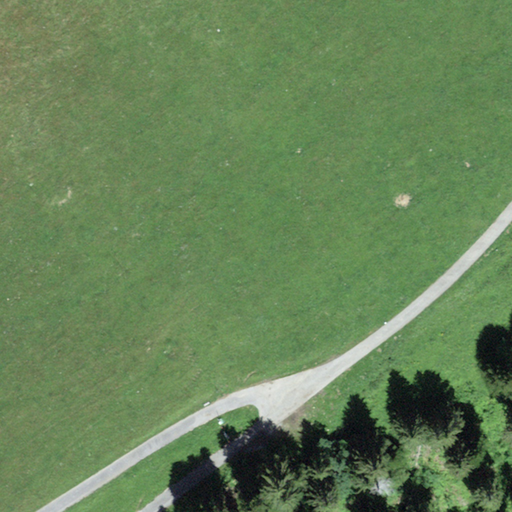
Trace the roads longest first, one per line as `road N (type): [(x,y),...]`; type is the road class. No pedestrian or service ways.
road 1 (track): [(151,511),(423,304),(511,212)]
road 2 (track): [(46,511),(225,404),(277,389),(302,400)]
